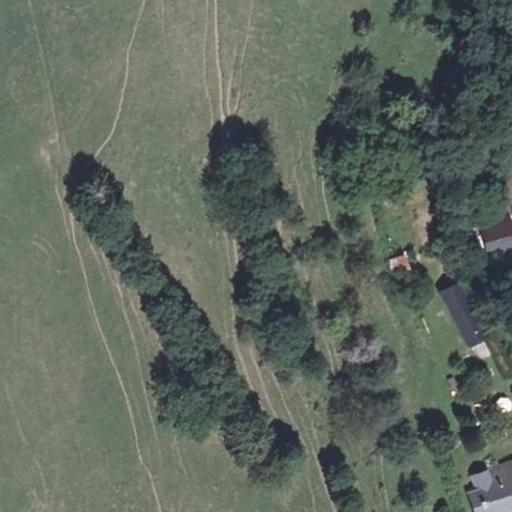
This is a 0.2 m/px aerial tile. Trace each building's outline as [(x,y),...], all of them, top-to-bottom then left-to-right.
[(511,167),(498,169),(502,202),(511,199),(511,167)] [(511,199),(502,202),(505,217),(511,215),(511,199)] [(511,215),(505,217),(483,222),(492,259),(511,254),(511,215)] [(402,258),(389,264),(397,284),(411,279),(402,258)] [(441,295),(449,309),(468,342),(489,330),(469,295),(461,283),(441,295)] [(511,463),(474,474),(487,511),(500,511),(511,508),(511,463)]
